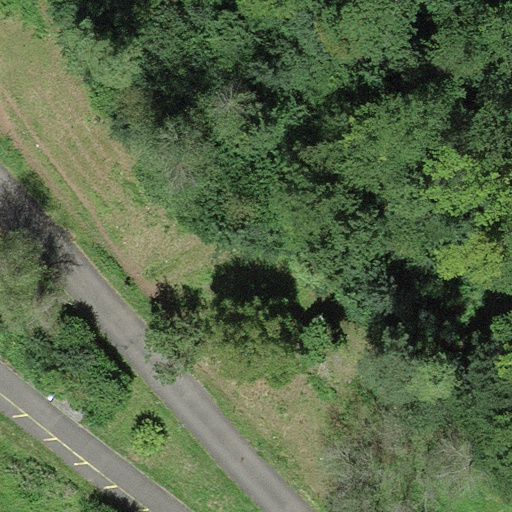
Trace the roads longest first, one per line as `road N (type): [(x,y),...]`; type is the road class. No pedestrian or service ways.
road 1 (track): [(0,195),(288,511)]
road 2 (track): [(0,384),(167,511)]
